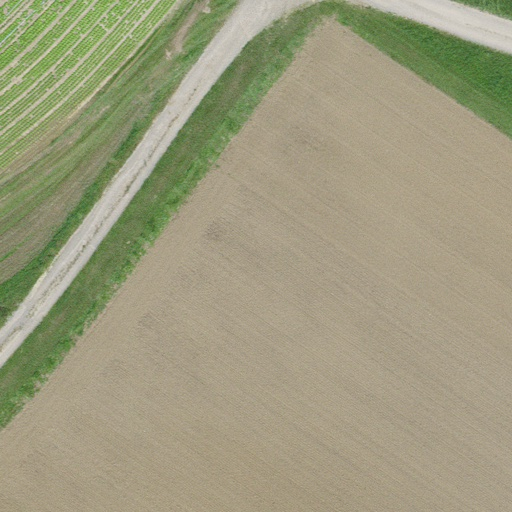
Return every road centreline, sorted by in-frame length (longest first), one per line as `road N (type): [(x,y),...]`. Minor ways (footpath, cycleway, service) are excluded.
road 1 (track): [(0,341),(160,147),(258,0)]
road 2 (track): [(511,42),(394,0)]
